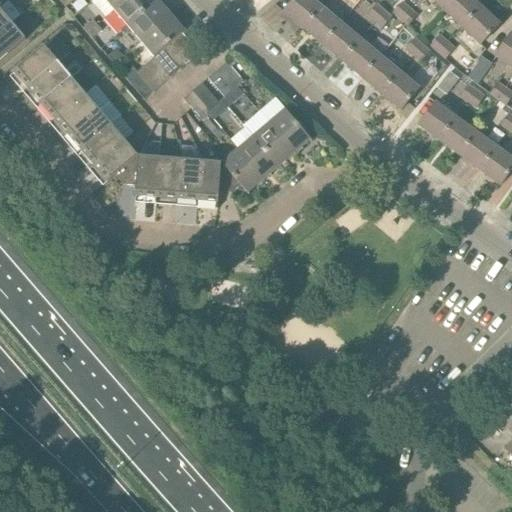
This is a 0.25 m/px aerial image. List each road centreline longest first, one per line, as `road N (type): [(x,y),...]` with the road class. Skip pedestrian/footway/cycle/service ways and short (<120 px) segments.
road 1 (residential): [(368,151),(335,184),(310,182),(266,232),(233,241),(121,230),(103,225),(83,204),(0,98)]
road 2 (trunk): [(195,511),(0,287)]
road 3 (residential): [(368,151),(205,0)]
road 4 (residential): [(416,511),(411,488),(435,417),(511,344)]
road 5 (trunk): [(0,368),(125,511)]
road 6 (residential): [(511,251),(368,151)]
